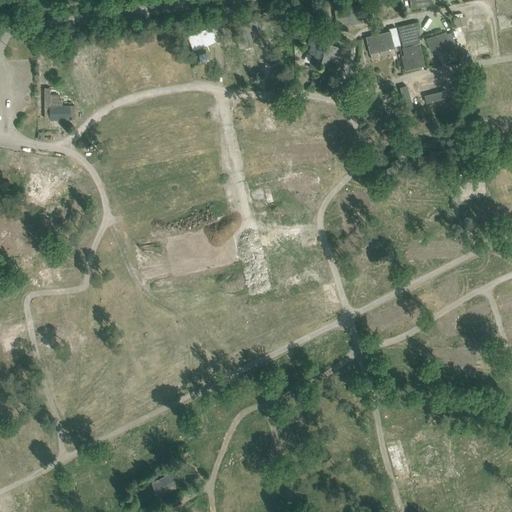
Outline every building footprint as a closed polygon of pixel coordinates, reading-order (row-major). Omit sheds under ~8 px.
[(336,9),(339,28),(344,27),(343,24),(366,21),(364,5),(336,9)] [(465,24),(467,24),(466,16),(453,18),(454,26),(465,24)] [(250,31),(255,30),(253,20),(238,24),(244,47),(253,45),(250,31)] [(399,25),(403,45),(400,46),(405,70),(422,66),(416,41),(419,40),(414,21),(399,25)] [(485,22),(463,26),(465,33),(486,29),(485,22)] [(187,36),(193,50),(217,40),(211,26),(187,36)] [(367,37),(366,37),(370,53),(371,53),(394,47),(400,45),(396,27),(389,29),(390,31),(367,37)] [(427,39),(426,39),(430,50),(431,49),(439,46),(442,54),(443,53),(452,50),(446,32),(427,39)] [(308,43),(314,45),(313,50),(309,49),(308,53),(312,54),(308,68),(315,70),(323,40),(310,37),(308,43)] [(467,49),(464,50),(465,57),(487,53),(486,46),(473,48),(472,41),(466,42),(467,49)] [(322,62),(327,64),(331,52),(345,56),(348,49),(328,42),(322,62)] [(407,86),(400,88),(406,109),(412,107),(407,86)] [(446,91),(424,96),(426,103),(447,98),(446,91)] [(46,119),(61,120),(62,94),(47,93),(46,119)] [(199,111),(197,137),(213,138),(215,112),(199,111)] [(236,113),(225,137),(240,144),(251,120),(236,113)] [(262,116),(262,142),(278,142),(278,116),(262,116)] [(299,118),(289,142),(304,148),(314,125),(299,118)] [(482,170),(479,170),(475,142),(460,144),(464,172),(475,171),(476,175),(483,175),(482,170)] [(323,144),(309,156),(320,167),(333,155),(323,144)] [(418,155),(420,165),(431,163),(432,165),(446,164),(445,150),(430,151),(430,153),(418,155)] [(377,171),(380,179),(405,168),(400,157),(392,161),(393,164),(377,171)] [(119,161),(119,177),(145,177),(145,161),(119,161)] [(511,173),(498,170),(492,192),(507,196),(511,176),(511,173)] [(241,171),(215,175),(217,190),(243,187),(241,171)] [(0,175),(0,194),(10,185),(0,175)] [(326,176),(310,183),(316,197),(332,190),(326,176)] [(40,178),(26,184),(33,200),(47,194),(40,178)] [(70,178),(57,191),(68,202),(81,189),(70,178)] [(462,185),(447,189),(453,209),(468,205),(462,185)] [(148,187),(125,190),(127,205),(150,203),(148,187)] [(427,188),(414,197),(429,216),(441,206),(427,188)] [(250,195),(225,202),(229,217),(254,210),(250,195)] [(344,197),(327,204),(333,218),(350,211),(344,197)] [(393,198),(383,210),(405,228),(415,216),(393,198)] [(87,207),(63,217),(69,231),(93,221),(87,207)] [(153,214),(127,217),(129,233),(155,230),(153,214)] [(257,220),(234,230),(240,245),(263,235),(257,220)] [(350,226),(332,229),(334,244),(352,241),(350,226)] [(371,237),(371,253),(399,253),(399,237),(371,237)] [(2,238),(2,254),(28,254),(28,238),(2,238)] [(69,241),(69,257),(95,257),(95,241),(69,241)] [(283,241),(258,247),(261,263),(287,257),(283,241)] [(134,243),(134,259),(160,259),(160,243),(134,243)] [(333,255),(315,260),(320,275),(337,270),(333,255)] [(416,258),(397,265),(402,279),(421,272),(416,258)] [(455,261),(455,282),(470,282),(470,261),(455,261)] [(27,267),(12,271),(17,289),(32,284),(27,267)] [(61,267),(61,283),(87,283),(87,267),(61,267)] [(384,267),(369,269),(371,287),(386,285),(384,267)] [(162,268),(138,271),(141,289),(164,286),(162,268)] [(484,270),(478,289),(493,294),(499,274),(484,270)] [(271,274),(246,279),(250,295),(275,289),(271,274)] [(339,280),(339,295),(358,295),(358,280),(339,280)] [(323,287),(306,293),(315,317),(331,311),(323,287)] [(272,300),(252,313),(262,328),(282,315),(272,300)] [(171,302),(145,307),(148,322),(174,317),(171,302)] [(84,304),(84,330),(100,330),(100,304),(84,304)] [(68,309),(53,313),(60,338),(75,334),(68,309)] [(300,309),(286,331),(300,340),(313,317),(300,309)] [(394,311),(381,323),(398,340),(411,327),(394,311)] [(43,316),(27,317),(28,337),(44,337),(43,316)] [(426,318),(426,336),(442,336),(442,318),(426,318)] [(460,321),(452,338),(467,344),(474,327),(460,321)] [(0,324),(0,352),(15,352),(15,324),(0,324)] [(177,328),(151,333),(155,349),(180,343),(177,328)] [(418,352),(403,355),(408,380),(423,377),(418,352)] [(174,354),(154,366),(162,379),(182,367),(174,354)] [(449,355),(449,371),(474,371),(474,355),(449,355)] [(86,358),(65,361),(68,377),(88,374),(86,358)] [(192,375),(170,388),(177,401),(200,389),(192,375)] [(343,404),(332,413),(348,431),(359,422),(343,404)] [(228,406),(206,415),(212,432),(234,423),(228,406)] [(419,409),(406,412),(410,436),(424,433),(419,409)] [(89,414),(66,429),(74,442),(98,428),(89,414)] [(384,414),(373,423),(389,442),(400,432),(384,414)] [(143,429),(118,435),(121,451),(147,445),(143,429)] [(341,433),(332,444),(351,460),(360,449),(341,433)] [(236,435),(215,442),(220,458),(238,453),(242,452),(236,435)] [(434,438),(431,463),(447,465),(450,440),(434,438)] [(474,442),(460,463),(474,472),(487,450),(474,442)] [(398,443),(384,447),(391,476),(406,473),(398,443)] [(511,464),(501,455),(484,474),(497,484),(511,465),(511,464)] [(251,461),(226,469),(231,484),(256,476),(251,461)] [(111,464),(93,474),(101,487),(119,477),(111,464)] [(153,481),(149,483),(158,499),(181,486),(180,484),(172,471),(153,481)] [(349,471),(349,496),(365,496),(365,471),(349,471)] [(132,478),(112,498),(123,509),(143,489),(132,478)] [(397,484),(378,500),(387,511),(407,496),(397,484)] [(511,487),(507,484),(493,501),(503,510),(511,499),(511,487)] [(247,492),(223,497),(226,511),(238,511),(250,510),(247,492)] [(153,497),(142,511),(161,511),(166,505),(153,497)] [(417,499),(411,511),(428,511),(432,506),(417,499)]
